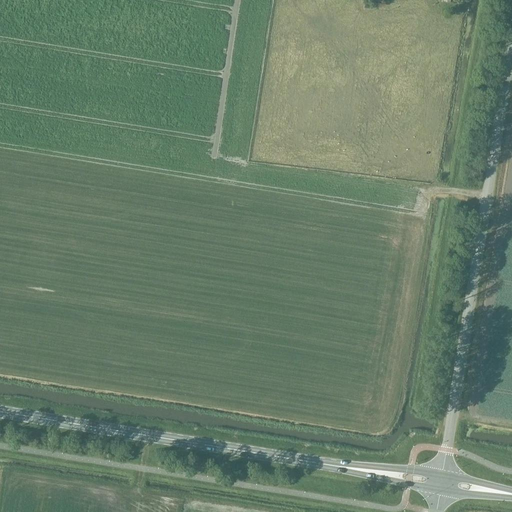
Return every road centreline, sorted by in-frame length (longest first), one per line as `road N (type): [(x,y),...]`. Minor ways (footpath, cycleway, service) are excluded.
road 1 (unclassified): [(442,474),(511,40)]
road 2 (tertiary): [(384,473),(0,412)]
